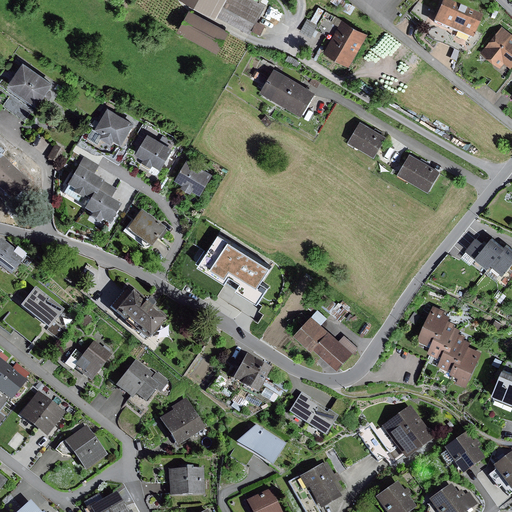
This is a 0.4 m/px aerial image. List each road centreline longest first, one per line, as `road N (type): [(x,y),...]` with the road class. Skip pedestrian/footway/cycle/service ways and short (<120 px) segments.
road 1 (residential): [(0,228),(157,279),(294,371),(333,382),(364,365),(511,163)]
road 2 (track): [(502,175),(300,56),(300,0)]
road 3 (residential): [(511,123),(357,0)]
road 4 (residential): [(0,336),(126,440),(127,473)]
road 5 (residential): [(0,453),(64,499),(112,472),(127,473)]
road 6 (track): [(294,45),(250,38),(185,0)]
